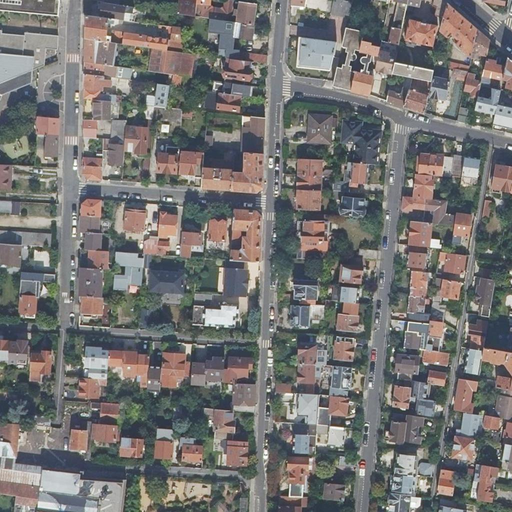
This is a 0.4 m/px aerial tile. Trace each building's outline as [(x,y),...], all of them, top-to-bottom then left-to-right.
[(0,0),(0,7),(62,13),(62,11),(61,0),(0,0)] [(179,0),(178,12),(186,13),(188,13),(196,15),(197,4),(197,2),(197,0),(179,0)] [(210,0),(197,0),(197,2),(197,4),(196,15),(211,17),(232,20),(234,0),(233,0),(225,0),(225,5),(222,8),(213,7),(211,3),(210,0)] [(305,0),(305,5),(331,10),(332,0),(305,0)] [(330,12),(348,16),(349,10),(351,1),(347,0),(332,0),(331,10),(330,12)] [(407,4),(407,2),(407,0),(396,0),(398,0),(392,26),(391,26),(388,41),(398,44),(407,4)] [(477,29),(447,2),(444,0),(433,0),(432,5),(437,6),(435,14),(435,15),(443,17),(439,29),(448,37),(452,33),(456,37),(453,40),(471,56),(471,55),(478,57),(479,52),(487,54),(490,40),(477,29)] [(102,16),(124,19),(125,12),(134,13),(135,6),(121,3),(106,1),(104,1),(102,16)] [(238,15),(238,21),(255,23),(257,3),(239,1),(239,8),(236,8),(236,15),(238,15)] [(183,41),(184,27),(124,19),(102,16),(87,14),(86,37),(109,41),(121,42),(128,43),(143,46),(149,46),(152,47),(168,49),(169,39),(116,31),(116,36),(107,34),(109,20),(174,29),(172,39),(183,41)] [(232,20),(211,17),(210,29),(222,30),(221,33),(218,56),(227,57),(239,59),(240,49),(234,48),(236,37),(253,39),(255,23),(238,21),(232,20)] [(421,42),(433,45),(437,25),(410,18),(405,38),(416,41),(415,44),(420,45),(421,42)] [(379,49),(380,46),(371,44),(372,42),(362,39),(364,30),(346,26),(341,45),(346,47),(345,50),(343,50),(342,57),(343,61),(345,61),(345,64),(343,63),(342,67),(337,66),(333,85),(350,89),(369,94),(374,75),(369,73),(370,67),(368,67),(369,61),(371,60),(377,61),(379,49)] [(0,88),(32,76),(33,69),(44,65),(46,48),(58,49),(58,35),(25,32),(24,35),(2,32),(2,29),(0,29),(0,88)] [(297,65),(323,69),(323,66),(330,67),(336,41),(300,35),(297,65)] [(109,41),(86,37),(85,61),(132,68),(141,69),(142,61),(114,56),(113,59),(107,58),(109,41)] [(181,51),(183,41),(172,39),(169,39),(168,49),(181,51)] [(182,51),(181,51),(168,49),(152,47),(152,51),(149,70),(152,70),(165,72),(174,73),(179,74),(182,51)] [(392,72),(395,61),(397,51),(394,50),(394,53),(379,49),(377,61),(375,69),(392,72)] [(198,53),(182,51),(179,74),(181,75),(193,76),(194,76),(198,53)] [(267,55),(267,54),(251,52),(250,60),(251,61),(267,63),(267,55)] [(511,59),(508,56),(505,68),(503,79),(504,79),(504,78),(508,79),(506,87),(511,88),(511,59)] [(249,79),(250,68),(247,68),(248,60),(239,59),(227,57),(225,76),(245,78),(249,79)] [(496,62),(486,59),(483,74),(503,79),(505,68),(496,66),(496,62)] [(468,70),(469,65),(446,60),(445,65),(454,67),(468,70)] [(132,68),(85,61),(85,73),(112,76),(130,79),(132,68)] [(433,71),(433,69),(395,61),(392,72),(405,75),(412,76),(417,77),(431,80),(433,71)] [(468,72),(468,70),(454,67),(452,73),(456,78),(466,80),(468,72)] [(476,73),(468,72),(466,80),(464,89),(463,92),(471,94),(471,93),(478,94),(480,84),(481,81),(474,79),(476,73)] [(112,76),(85,73),(84,97),(90,98),(94,98),(111,100),(119,101),(123,101),(123,97),(116,96),(116,95),(100,93),(101,90),(103,90),(103,85),(111,86),(111,83),(112,76)] [(181,75),(179,74),(174,73),(172,85),(175,85),(180,86),(181,75)] [(434,76),(430,96),(443,98),(447,79),(446,78),(447,75),(441,73),(440,77),(434,76)] [(193,76),(181,75),(180,86),(186,87),(187,80),(192,81),(193,76)] [(390,90),(389,90),(386,100),(404,105),(409,88),(409,86),(410,83),(412,76),(405,75),(401,88),(399,93),(390,90)] [(32,76),(0,88),(0,98),(0,97),(1,96),(1,95),(1,94),(32,82),(32,76)] [(130,79),(112,76),(111,83),(133,86),(134,79),(130,79)] [(431,80),(417,77),(412,76),(410,83),(415,85),(429,89),(431,80)] [(249,95),(251,84),(244,83),(224,81),(216,79),(214,91),(215,91),(220,91),(230,93),(240,94),(249,95)] [(169,84),(158,83),(155,105),(166,106),(168,91),(169,84)] [(390,90),(399,93),(401,88),(392,85),(390,90)] [(425,112),(428,94),(412,90),(412,87),(409,86),(409,88),(404,105),(425,112)] [(239,100),(240,94),(230,93),(220,91),(215,91),(214,91),(207,90),(205,106),(238,110),(240,101),(240,100),(239,100)] [(498,102),(498,99),(478,94),(475,109),(495,113),(498,102)] [(94,98),(93,118),(97,118),(111,119),(111,100),(94,98)] [(123,101),(119,101),(117,119),(126,119),(127,111),(127,102),(123,101)] [(143,104),(127,102),(127,111),(143,112),(143,104)] [(511,127),(511,105),(498,102),(495,113),(493,123),(511,127)] [(142,116),(153,117),(154,105),(143,104),(143,112),(142,116)] [(154,105),(153,117),(181,120),(182,112),(182,108),(166,106),(155,105),(154,105)] [(468,108),(460,106),(457,120),(465,122),(468,108)] [(245,114),(207,110),(205,139),(205,147),(234,150),(241,150),(245,151),(263,152),(265,117),(258,116),(245,114)] [(330,142),(331,116),(310,114),(308,141),(330,142)] [(58,135),(58,117),(38,116),(37,133),(45,134),(58,135)] [(93,118),(83,118),(83,136),(96,137),(97,118),(93,118)] [(112,119),(111,138),(125,139),(126,125),(126,119),(117,119),(112,119)] [(369,163),(376,164),(379,132),(359,130),(359,123),(346,122),(344,139),(356,140),(354,162),(369,163)] [(126,125),(125,139),(124,149),(135,150),(135,151),(136,152),(145,152),(147,127),(126,125)] [(57,154),(58,135),(45,134),(44,153),(57,154)] [(111,138),(103,137),(103,147),(109,147),(108,163),(123,164),(124,149),(125,139),(111,138)] [(179,153),(179,146),(166,144),(166,152),(159,152),(158,170),(176,172),(177,153),(179,153)] [(194,176),(202,177),(203,167),(204,153),(197,152),(182,150),(180,172),(194,173),(194,176)] [(233,171),(231,189),(257,190),(262,185),(263,152),(245,151),(244,172),(233,171)] [(451,177),(451,174),(453,157),(444,157),(444,156),(420,154),(418,174),(431,175),(451,177)] [(451,174),(462,176),(465,156),(454,154),(453,157),(451,174)] [(477,185),(478,178),(481,158),(465,156),(462,176),(461,183),(477,185)] [(102,159),(82,158),(82,173),(86,178),(101,179),(102,159)] [(299,158),(299,174),(321,175),(321,159),(299,158)] [(202,177),(201,186),(231,189),(233,171),(233,169),(225,169),(226,164),(223,163),(223,160),(211,159),(211,167),(203,167),(202,177)] [(333,190),(344,191),(350,191),(350,185),(357,185),(357,182),(367,183),(369,163),(354,162),(348,161),(347,169),(350,170),(349,182),(344,181),(333,181),(333,190)] [(0,184),(12,185),(13,164),(0,163),(0,184)] [(511,183),(511,167),(497,165),(492,191),(501,193),(501,189),(511,190),(511,183)] [(298,188),(320,189),(321,175),(299,174),(298,188)] [(418,174),(417,174),(415,197),(426,198),(431,199),(433,178),(431,178),(431,175),(418,174)] [(298,188),(297,207),(319,208),(320,189),(298,188)] [(333,190),(332,199),(343,200),(343,197),(344,191),(333,190)] [(415,197),(404,196),(402,209),(413,211),(413,208),(424,209),(426,198),(415,197)] [(343,197),(343,200),(342,213),(362,215),(363,206),(364,199),(343,197)] [(99,216),(100,216),(101,199),(88,198),(81,203),(81,215),(99,216)] [(433,222),(444,224),(447,200),(431,199),(426,198),(424,209),(434,210),(433,222)] [(11,200),(11,202),(10,212),(18,212),(18,201),(11,200)] [(0,201),(0,211),(10,212),(11,202),(0,201)] [(191,222),(193,206),(184,205),(183,221),(191,222)] [(124,228),(144,230),(145,211),(126,209),(124,228)] [(256,211),(233,209),(230,259),(243,260),(260,261),(261,216),(256,211)] [(166,212),(160,212),(158,237),(166,238),(167,233),(176,234),(177,215),(166,214),(166,212)] [(471,215),(456,213),(455,225),(454,233),(452,242),(461,243),(462,234),(468,235),(471,215)] [(81,215),(80,232),(87,232),(99,233),(99,228),(108,228),(109,220),(99,219),(99,216),(81,215)] [(225,240),(226,221),(211,220),(209,239),(225,240)] [(301,239),(301,240),(301,248),(296,248),(296,258),(328,260),(329,254),(326,254),(327,241),(323,241),(323,232),(328,232),(328,222),(323,222),(323,221),(303,220),(303,230),(302,230),(297,230),(296,232),(295,237),(297,239),(301,239)] [(429,246),(431,222),(412,220),(409,244),(410,244),(428,246),(429,246)] [(0,242),(0,243),(21,244),(49,246),(50,233),(0,230),(0,242)] [(181,243),(180,255),(190,256),(191,249),(203,249),(203,244),(200,244),(201,233),(184,231),(183,243),(181,243)] [(85,249),(89,249),(100,250),(101,233),(99,233),(87,232),(85,249)] [(145,238),(144,253),(156,254),(157,240),(157,239),(145,238)] [(156,254),(165,254),(166,249),(168,249),(169,241),(166,241),(157,240),(156,254)] [(0,243),(0,246),(0,262),(19,264),(21,244),(0,243)] [(412,267),(412,270),(426,271),(428,246),(410,244),(407,266),(412,267)] [(89,249),(88,266),(102,267),(107,268),(108,250),(100,250),(89,249)] [(364,258),(377,259),(378,250),(365,249),(364,258)] [(142,285),(143,270),(143,266),(143,265),(144,258),(144,257),(138,257),(138,252),(116,251),(115,263),(115,264),(125,264),(125,272),(114,272),(113,288),(125,289),(125,284),(142,285)] [(439,259),(447,260),(448,252),(446,252),(440,251),(439,259)] [(463,273),(466,255),(451,253),(448,252),(447,260),(445,270),(463,273)] [(340,286),(359,287),(360,274),(362,274),(362,266),(361,266),(362,257),(350,256),(349,265),(342,264),(340,286)] [(223,294),(246,296),(246,287),(248,287),(248,277),(247,277),(248,268),(243,268),(243,260),(230,259),(226,258),(225,267),(223,292),(223,294)] [(430,272),(437,273),(438,261),(432,260),(430,272)] [(79,266),(79,294),(82,295),(101,296),(102,267),(88,266),(79,266)] [(184,272),(151,269),(149,290),(164,291),(163,294),(167,296),(179,297),(183,295),(184,272)] [(411,287),(410,295),(425,296),(428,272),(426,271),(412,270),(410,287),(411,287)] [(483,270),(482,278),(483,278),(495,280),(495,279),(497,272),(483,270)] [(39,280),(54,281),(55,273),(21,271),(21,279),(39,280)] [(458,298),(460,284),(461,281),(460,281),(439,278),(436,277),(434,295),(442,296),(458,298)] [(479,315),(489,316),(494,286),(495,280),(483,278),(482,278),(481,286),(477,286),(475,301),(480,302),(478,315),(479,315)] [(20,288),(20,294),(21,295),(20,310),(27,311),(26,315),(27,315),(27,316),(34,316),(34,312),(35,312),(36,296),(38,296),(39,280),(21,279),(20,288)] [(301,302),(317,303),(325,304),(326,299),(326,298),(315,298),(316,280),(295,279),(294,287),(296,287),(296,297),(301,298),(301,302)] [(338,300),(358,302),(359,287),(340,286),(339,286),(338,300)] [(211,293),(194,292),(192,323),(235,326),(236,316),(238,316),(239,303),(224,302),(224,301),(223,301),(223,302),(219,301),(219,306),(211,305),(211,293)] [(278,293),(278,301),(292,302),(292,294),(278,293)] [(82,303),(79,303),(78,312),(82,312),(89,312),(89,316),(97,317),(97,313),(101,313),(102,296),(101,296),(82,295),(82,303)] [(410,295),(408,312),(424,314),(426,296),(425,296),(410,295)] [(430,320),(443,322),(445,310),(446,303),(441,302),(439,302),(433,301),(432,308),(431,318),(430,320)] [(311,326),(311,333),(323,333),(325,309),(325,304),(317,303),(316,323),(311,326)] [(308,324),(309,306),(292,305),(291,323),(308,324)] [(343,328),(356,329),(358,314),(339,312),(338,327),(343,328)] [(473,333),(471,348),(479,349),(483,350),(484,346),(485,339),(486,332),(488,322),(488,321),(477,319),(476,325),(470,324),(469,333),(473,333)] [(426,349),(439,351),(443,322),(430,320),(430,323),(429,329),(426,349)] [(342,336),(356,337),(356,329),(343,328),(342,336)] [(405,347),(421,349),(423,332),(406,330),(405,347)] [(328,334),(328,342),(336,343),(335,358),(351,359),(353,342),(338,341),(339,335),(328,334)] [(17,341),(9,340),(8,357),(7,360),(16,361),(16,356),(26,357),(27,339),(18,338),(17,341)] [(0,356),(8,357),(9,340),(0,339),(0,356)] [(485,339),(484,346),(485,346),(495,348),(496,341),(485,339)] [(314,364),(320,364),(327,364),(326,364),(327,359),(324,359),(324,360),(315,359),(316,344),(299,344),(299,362),(314,363),(314,364)] [(96,370),(95,377),(107,378),(107,371),(108,362),(108,350),(101,349),(101,347),(87,346),(85,365),(97,366),(97,370),(96,370)] [(495,348),(485,346),(483,358),(490,359),(491,361),(500,362),(501,361),(505,362),(511,372),(511,378),(498,376),(497,381),(496,386),(507,388),(511,388),(511,350),(507,350),(495,348)] [(471,348),(468,347),(464,371),(479,374),(483,350),(479,349),(471,348)] [(447,363),(449,352),(439,351),(426,349),(425,349),(424,360),(447,363)] [(31,353),(29,378),(40,379),(41,371),(49,372),(51,350),(42,350),(42,353),(31,353)] [(137,351),(108,350),(108,362),(124,363),(123,374),(132,374),(135,374),(136,372),(137,353),(137,351)] [(137,351),(137,353),(136,372),(142,372),(141,385),(147,385),(148,370),(148,365),(149,354),(140,354),(140,351),(137,351)] [(185,353),(163,352),(162,372),(160,372),(160,382),(161,382),(161,385),(173,386),(176,381),(182,381),(183,374),(188,374),(189,361),(184,361),(185,353)] [(398,378),(411,380),(412,373),(418,373),(419,357),(398,355),(396,371),(399,371),(398,378)] [(224,369),(225,357),(211,356),(211,360),(206,359),(206,361),(206,363),(205,377),(223,379),(224,369)] [(250,367),(251,358),(230,356),(229,369),(224,369),(223,379),(223,381),(235,381),(235,376),(247,377),(248,367),(250,367)] [(314,363),(299,362),(298,381),(314,382),(314,364),(314,363)] [(147,385),(147,389),(159,390),(160,382),(160,372),(161,366),(148,365),(148,370),(147,385)] [(331,395),(346,396),(347,386),(349,386),(351,367),(334,365),(333,375),(331,395)] [(443,385),(445,372),(430,369),(428,382),(431,382),(443,385)] [(479,374),(464,371),(463,379),(478,381),(479,374)] [(95,377),(80,377),(79,395),(98,396),(99,384),(106,384),(107,378),(95,377)] [(478,381),(463,379),(461,378),(455,409),(472,412),(474,403),(469,402),(471,388),(476,389),(477,382),(478,381)] [(410,396),(418,397),(420,381),(412,380),(411,388),(410,396)] [(232,409),(254,411),(255,383),(235,381),(234,401),(223,401),(222,408),(232,408),(232,409)] [(428,398),(431,382),(428,382),(422,381),(420,397),(428,398)] [(275,382),(275,391),(291,392),(291,383),(275,382)] [(394,405),(409,407),(410,396),(411,388),(397,386),(394,405)] [(125,397),(127,391),(114,387),(112,393),(125,397)] [(511,388),(507,388),(505,397),(503,396),(500,416),(503,417),(511,418),(511,388)] [(293,422),(295,422),(308,423),(308,414),(298,414),(299,392),(294,392),(293,422)] [(308,414),(308,423),(317,423),(317,415),(318,415),(318,407),(318,406),(319,393),(314,393),(299,392),(298,414),(308,414)] [(317,415),(317,423),(330,425),(331,413),(346,414),(348,396),(346,396),(331,395),(330,395),(329,407),(318,406),(318,407),(318,415),(317,415)] [(433,415),(435,399),(428,398),(420,397),(418,397),(416,413),(433,415)] [(123,402),(91,400),(91,406),(101,407),(100,422),(122,424),(123,402)] [(153,404),(145,404),(144,413),(152,413),(153,404)] [(182,404),(174,404),(173,419),(181,420),(182,404)] [(221,438),(232,439),(234,419),(232,419),(232,409),(232,408),(222,408),(221,408),(205,406),(204,414),(216,415),(214,437),(221,438)] [(457,427),(456,435),(475,438),(481,438),(482,431),(477,430),(480,414),(464,412),(462,427),(457,427)] [(392,421),(406,422),(407,415),(393,413),(392,421)] [(500,416),(486,414),(484,426),(498,428),(499,419),(502,420),(503,417),(500,416)] [(28,415),(27,424),(50,426),(51,416),(28,415)] [(422,425),(424,417),(407,415),(406,422),(404,440),(421,443),(421,436),(415,435),(416,424),(422,425)] [(25,424),(0,421),(0,492),(16,495),(13,511),(121,511),(126,479),(123,478),(83,476),(84,470),(15,462),(18,431),(25,431),(25,424)] [(100,422),(93,421),(92,422),(91,436),(97,436),(97,438),(116,440),(116,438),(121,438),(121,437),(122,424),(100,422)] [(404,441),(404,440),(406,422),(392,421),(391,431),(386,430),(385,438),(390,439),(390,440),(404,441)] [(85,447),(84,456),(84,458),(86,458),(86,459),(89,459),(91,436),(92,422),(86,422),(86,429),(85,447)] [(294,433),(292,451),(311,452),(311,446),(315,446),(315,442),(317,423),(308,423),(295,422),(294,433)] [(330,425),(317,423),(315,442),(343,446),(345,426),(330,425)] [(85,447),(86,429),(73,428),(71,446),(85,447)] [(183,458),(202,460),(203,445),(197,445),(198,440),(191,440),(191,436),(180,435),(179,448),(184,449),(183,458)] [(475,438),(456,435),(452,455),(472,458),(475,438)] [(143,439),(121,437),(121,438),(119,454),(142,455),(143,439)] [(247,446),(247,440),(232,439),(221,438),(221,444),(223,446),(224,446),(228,446),(227,452),(227,462),(246,464),(247,446)] [(157,439),(156,439),(155,453),(154,456),(172,457),(173,440),(166,440),(157,439)] [(508,462),(507,468),(510,469),(511,469),(511,443),(506,443),(502,461),(508,462)] [(400,472),(415,474),(417,456),(398,454),(396,471),(400,472)] [(339,464),(356,466),(357,457),(340,455),(339,464)] [(301,495),(304,496),(306,472),(307,472),(307,467),(309,468),(309,464),(307,464),(308,457),(288,456),(288,467),(289,467),(288,495),(301,495)] [(420,474),(431,475),(433,464),(422,462),(420,464),(420,465),(419,465),(418,474),(420,474)] [(475,473),(475,474),(474,480),(491,483),(493,477),(496,477),(498,467),(483,464),(481,474),(475,473)] [(447,469),(441,468),(437,492),(452,494),(455,479),(457,471),(447,469)] [(396,494),(410,495),(411,491),(414,491),(416,474),(415,474),(400,472),(400,474),(395,474),(394,480),(391,480),(390,487),(393,488),(393,489),(396,489),(396,494)] [(430,483),(431,475),(420,474),(419,481),(430,483)] [(491,483),(474,480),(472,487),(479,488),(477,495),(471,494),(471,498),(492,501),(494,491),(490,491),(491,483)] [(326,482),(324,497),(342,500),(344,484),(326,482)] [(408,511),(409,506),(410,495),(396,494),(393,494),(391,493),(389,510),(401,511),(408,511)] [(288,495),(279,494),(278,511),(300,511),(301,495),(288,495)] [(421,497),(410,495),(409,506),(417,507),(420,505),(421,497)] [(441,498),(438,511),(466,511),(467,510),(474,511),(475,505),(441,498)]
